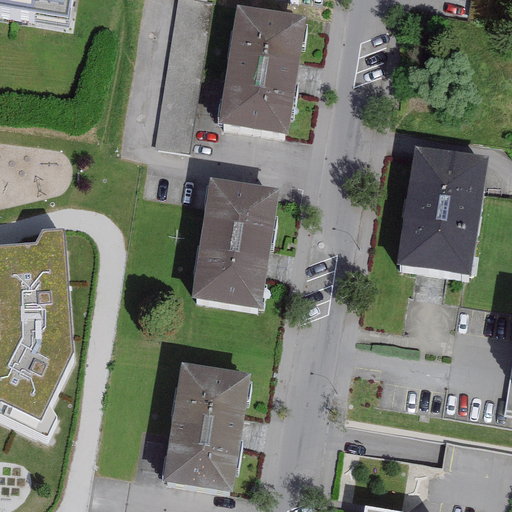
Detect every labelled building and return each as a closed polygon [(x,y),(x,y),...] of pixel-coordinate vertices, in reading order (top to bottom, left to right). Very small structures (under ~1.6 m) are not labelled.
[(70,0),(0,0),(0,26),(66,35),(70,0)] [(178,0),(178,18),(195,19),(195,0),(178,0)] [(511,0),(472,0),(470,14),(511,19),(511,0)] [(309,18),(237,5),(215,128),(288,141),(309,18)] [(491,163),(411,152),(395,269),(475,280),(491,163)] [(279,189),(210,179),(192,302),(261,312),(279,189)] [(72,360),(62,238),(42,239),(34,252),(0,253),(0,421),(46,443),(56,426),(47,412),(72,360)] [(251,376),(176,364),(157,484),(231,497),(251,376)]
